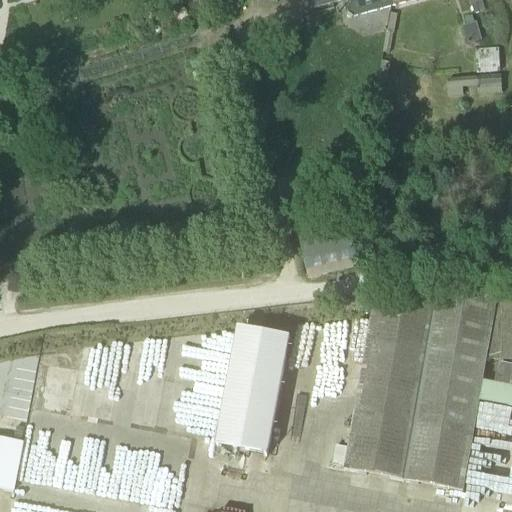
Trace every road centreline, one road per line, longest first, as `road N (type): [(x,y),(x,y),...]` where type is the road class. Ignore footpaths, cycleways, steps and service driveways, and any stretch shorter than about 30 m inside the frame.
road 1 (track): [(0,331),(329,292),(511,229)]
road 2 (track): [(289,296),(240,39),(247,0)]
